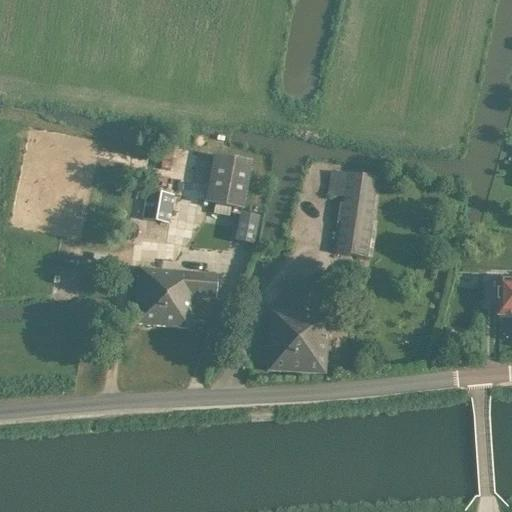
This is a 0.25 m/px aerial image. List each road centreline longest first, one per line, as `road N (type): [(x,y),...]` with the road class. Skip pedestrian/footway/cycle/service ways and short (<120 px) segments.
road 1 (tertiary): [(0,405),(474,367)]
road 2 (unclassified): [(481,511),(474,367)]
